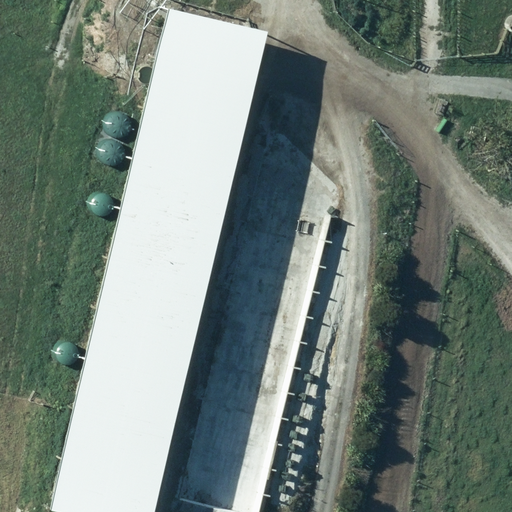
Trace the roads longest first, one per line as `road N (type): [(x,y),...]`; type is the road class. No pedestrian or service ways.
road 1 (unknown): [(270,0),(315,102),(335,198),(320,368),(294,511)]
road 2 (unknown): [(320,0),(511,229)]
